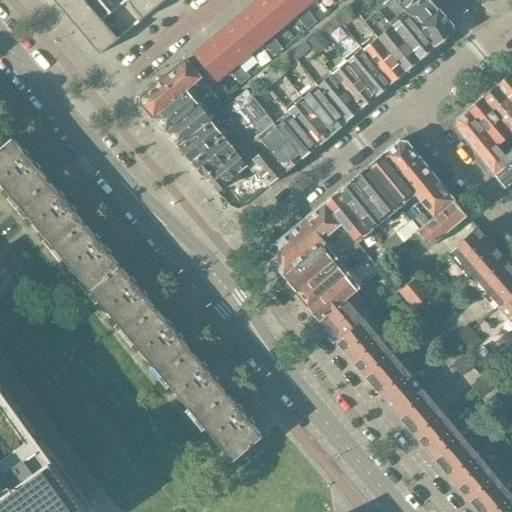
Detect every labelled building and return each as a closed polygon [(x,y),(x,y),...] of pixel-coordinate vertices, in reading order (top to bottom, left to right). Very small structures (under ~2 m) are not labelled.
[(58,0),(56,2),(70,19),(91,0),(58,0)] [(99,0),(91,0),(70,19),(84,35),(110,12),(99,0)] [(124,0),(114,9),(131,29),(143,19),(127,0),(124,0)] [(155,0),(127,0),(143,19),(160,5),(155,0)] [(283,26),(261,0),(258,0),(244,12),(266,39),(271,35),(283,26)] [(300,12),(289,0),(261,0),(283,26),(295,16),(300,12)] [(313,0),(289,0),(300,12),(304,8),(313,0)] [(452,25),(430,0),(389,0),(377,11),(387,24),(402,11),(403,13),(434,49),(451,35),(452,25)] [(301,23),(310,15),(304,8),(300,12),(295,16),(301,23)] [(110,12),(84,35),(100,54),(131,29),(114,9),(110,12)] [(419,61),(387,24),(377,11),(364,22),(374,35),(372,36),(404,74),(419,61)] [(434,49),(403,13),(402,11),(387,24),(419,61),(434,49)] [(266,39),(244,12),(227,26),(250,53),(262,43),(266,39)] [(307,30),(316,22),(310,15),(301,23),(307,30)] [(250,53),(227,26),(211,40),(233,67),(238,63),(250,53)] [(268,50),(277,43),(271,35),(266,39),(262,43),(268,50)] [(404,74),(372,36),(358,48),(360,51),(390,86),(404,74)] [(233,67),(211,40),(193,54),(216,81),(229,71),(233,67)] [(274,57),(283,50),(277,43),(268,50),(274,57)] [(309,49),(305,43),(290,55),(295,60),(309,49)] [(390,86),(360,51),(346,63),(375,98),(390,86)] [(143,96),(142,104),(154,118),(186,92),(200,80),(201,79),(186,60),(143,96)] [(235,78),(244,70),(238,63),(233,67),(229,71),(235,78)] [(375,98),(346,63),(331,75),(360,110),(375,98)] [(281,77),(274,68),(261,78),(268,87),(281,77)] [(240,85),(250,77),(244,70),(235,78),(240,85)] [(511,76),(510,74),(495,87),(511,106),(511,76)] [(360,110),(331,75),(316,87),(346,122),(360,110)] [(346,122),(316,87),(301,99),(331,135),(346,122)] [(511,106),(495,87),(481,99),(511,135),(511,134),(511,106)] [(302,159),(275,127),(273,124),(245,91),(231,103),(243,118),(252,129),(254,133),(260,140),(266,147),(266,148),(287,171),(302,159)] [(186,92),(154,118),(166,132),(198,105),(186,92)] [(331,135),(301,99),(287,110),(317,147),(331,135)] [(467,110),(495,144),(497,146),(511,135),(481,99),(467,110)] [(191,162),(225,133),(243,118),(231,103),(224,109),(210,120),(209,121),(178,146),(191,162)] [(198,105),(166,132),(178,146),(209,121),(210,120),(198,105)] [(317,147),(287,110),(281,115),(284,120),(275,127),(302,159),(317,147)] [(456,126),(480,156),(495,144),(467,110),(456,119),(456,126)] [(237,147),(235,144),(252,129),(243,118),(225,133),(191,162),(202,175),(237,147)] [(48,181),(13,139),(0,149),(0,188),(2,191),(5,188),(19,205),(48,181)] [(398,177),(420,159),(406,142),(399,141),(381,156),(398,177)] [(495,144),(480,156),(495,175),(511,160),(511,152),(510,150),(504,155),(497,147),(497,146),(495,144)] [(237,147),(202,175),(214,190),(250,162),(237,147)] [(287,171),(266,148),(266,147),(253,159),(262,170),(259,173),(269,186),(287,171)] [(412,194),(398,177),(381,156),(366,168),(398,205),(412,194)] [(437,179),(420,159),(398,177),(412,194),(415,197),(437,179)] [(511,160),(495,175),(505,187),(511,181),(511,160)] [(366,168),(351,180),(383,218),(398,205),(366,168)] [(455,202),(437,179),(415,197),(434,220),(455,202)] [(351,180),(337,192),(368,230),(383,218),(351,180)] [(84,223),(48,181),(19,205),(34,223),(31,226),(37,233),(40,231),(55,248),(84,223)] [(368,230),(337,192),(323,203),(355,241),(368,230)] [(467,216),(455,202),(434,220),(420,231),(414,236),(426,252),(467,216)] [(355,241),(323,203),(305,219),(326,244),(321,248),(331,260),(355,241)] [(285,277),(321,247),(321,248),(326,244),(305,219),(269,249),(267,256),(285,277)] [(411,221),(396,233),(404,244),(414,236),(420,231),(411,221)] [(84,223),(55,248),(69,265),(66,268),(73,275),(76,273),(91,291),(120,266),(84,223)] [(501,255),(477,228),(450,252),(474,279),(501,255)] [(345,252),(358,267),(368,259),(356,244),(345,252)] [(331,260),(321,248),(321,247),(285,277),(297,292),(333,262),(331,260)] [(497,305),(511,292),(511,267),(501,255),(474,279),(497,305)] [(333,262),(297,292),(310,308),(346,278),(333,262)] [(156,309),(120,266),(91,291),(105,308),(102,311),(109,318),(112,316),(127,333),(156,309)] [(346,278),(310,308),(323,322),(353,297),(358,293),(346,278)] [(400,290),(415,308),(428,296),(414,279),(400,290)] [(395,280),(385,289),(390,294),(400,285),(395,280)] [(511,322),(511,292),(497,305),(511,322)] [(353,297),(323,322),(340,343),(363,323),(350,308),(357,302),(353,297)] [(457,314),(443,298),(432,307),(446,323),(457,314)] [(191,351),(156,309),(127,333),(141,350),(138,353),(145,362),(148,359),(162,376),(191,351)] [(426,335),(437,325),(423,309),(412,318),(426,335)] [(385,349),(380,343),(363,323),(340,343),(361,369),(385,349)] [(470,351),(480,341),(466,325),(456,334),(470,351)] [(445,356),(456,347),(442,331),(431,340),(445,356)] [(407,375),(398,364),(385,349),(361,369),(383,395),(407,375)] [(191,351),(162,376),(176,393),(173,395),(180,403),(183,400),(197,418),(227,393),(191,351)] [(493,378),(504,369),(490,352),(479,362),(493,378)] [(461,376),(472,366),(463,355),(452,365),(461,376)] [(396,410),(420,390),(407,375),(383,395),(396,410)] [(480,397),(491,388),(482,377),(471,387),(480,397)] [(511,380),(502,389),(511,400),(511,380)] [(0,388),(0,511),(81,511),(87,508),(0,388)] [(443,418),(433,405),(420,390),(396,410),(419,438),(443,418)] [(227,393),(197,418),(212,435),(209,438),(215,445),(218,443),(233,460),(262,436),(227,393)] [(499,419),(510,410),(496,394),(485,403),(499,419)] [(466,445),(451,427),(443,418),(419,438),(442,465),(466,445)] [(490,473),(485,467),(466,445),(442,465),(466,494),(490,473)] [(480,511),(500,511),(511,502),(511,498),(490,473),(466,494),(480,511)] [(511,511),(511,502),(500,511),(511,511)]
